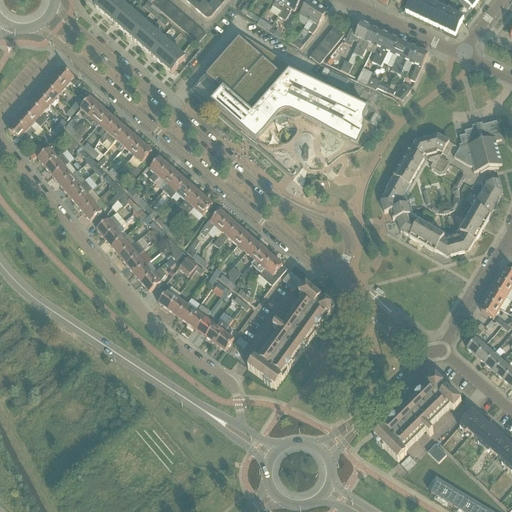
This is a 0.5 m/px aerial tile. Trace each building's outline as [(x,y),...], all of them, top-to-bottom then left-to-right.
[(102,14),(113,2),(110,0),(102,0),(95,9),(96,9),(97,8),(100,11),(99,12),(102,14)] [(156,9),(163,0),(155,0),(151,5),(153,7),(156,9)] [(164,0),(163,0),(156,9),(160,13),(168,3),(164,0)] [(281,14),(290,0),(277,0),(272,8),(281,14)] [(303,0),(290,0),(281,14),(282,14),(279,18),(285,23),(290,15),(289,14),(291,11),(295,14),(303,0)] [(379,0),(378,3),(387,8),(390,0),(379,0)] [(424,0),(423,0),(411,0),(406,13),(416,18),(424,0)] [(434,5),(424,0),(416,18),(426,23),(434,5)] [(480,1),(478,0),(460,0),(461,1),(466,4),(471,8),(473,10),(480,1)] [(209,6),(203,1),(196,10),(201,15),(209,6)] [(309,23),(318,7),(309,1),(299,17),(309,23)] [(108,20),(119,7),(113,2),(102,14),(108,20)] [(149,3),(144,9),(148,13),(153,7),(151,5),(149,3)] [(168,3),(160,13),(165,17),(173,7),(168,3)] [(444,10),(434,5),(426,23),(435,27),(444,10)] [(216,12),(209,6),(201,15),(206,19),(207,20),(208,20),(210,19),(211,19),(212,18),(212,17),(216,13),(216,12)] [(115,25),(127,11),(124,8),(122,10),(119,7),(108,20),(112,23),(112,22),(115,25)] [(153,7),(148,13),(155,20),(158,16),(160,13),(156,9),(153,7)] [(173,7),(165,17),(170,21),(178,11),(173,7)] [(313,36),(315,33),(328,13),(318,7),(309,23),(314,26),(309,33),(313,36)] [(445,32),(453,14),(444,10),(435,27),(445,32)] [(121,31),(132,18),(130,16),(131,14),(127,11),(115,25),(114,25),(115,26),(116,25),(119,28),(118,28),(121,31)] [(178,11),(170,21),(174,25),(183,15),(178,11)] [(260,20),(249,13),(247,17),(258,24),(260,20)] [(453,14),(445,32),(455,37),(464,19),(453,14)] [(183,15),(174,25),(179,29),(187,20),(183,15)] [(128,36),(138,24),(132,18),(121,31),(128,36)] [(187,20),(179,29),(184,33),(192,24),(187,20)] [(272,29),(260,21),(256,27),(268,34),(269,34),(271,30),(272,29)] [(134,41),(146,28),(143,24),(141,26),(138,24),(128,36),(131,39),(134,41),(133,42),(134,42),(135,42),(134,41)] [(192,24),(184,33),(189,37),(197,28),(192,24)] [(357,57),(371,29),(362,24),(357,34),(351,31),(345,45),(351,48),(355,39),(360,41),(353,55),(357,57)] [(140,47),(151,35),(149,33),(150,31),(146,28),(134,41),(135,42),(138,44),(137,45),(140,47)] [(197,28),(189,37),(194,41),(202,32),(197,28)] [(374,48),(380,33),(371,29),(357,57),(362,60),(366,51),(371,53),(374,48)] [(276,33),(271,30),(269,34),(280,41),(284,36),(277,31),(276,33)] [(344,37),(334,30),(330,34),(340,42),(344,37)] [(202,32),(194,41),(198,46),(206,37),(207,36),(202,32)] [(378,50),(371,64),(376,67),(390,37),(380,33),(374,48),(378,50)] [(340,42),(330,34),(326,39),(336,47),(340,42)] [(147,53),(157,41),(151,35),(140,47),(147,53)] [(390,37),(376,67),(381,69),(388,54),(393,57),(400,42),(390,37)] [(301,170),(332,135),(357,146),(364,132),(359,130),(363,121),(364,121),(368,110),(322,89),(300,78),(300,77),(241,39),(207,78),(202,84),(193,94),(194,94),(195,95),(244,137),(247,140),(249,138),(254,143),(253,145),(254,146),(286,173),(287,174),(293,180),(301,170)] [(336,47),(326,39),(322,44),(332,52),(336,47)] [(153,58),(165,44),(162,41),(160,43),(157,41),(147,53),(150,56),(150,55),(153,58),(152,59),(153,59),(154,58),(153,58)] [(398,59),(391,73),(395,75),(409,46),(400,42),(393,57),(398,59)] [(293,47),(300,51),(303,47),(296,43),(293,47)] [(159,64),(170,52),(168,50),(169,48),(165,44),(153,58),(154,58),(157,61),(156,61),(159,64)] [(332,52),(322,44),(318,49),(328,57),(332,52)] [(412,65),(418,51),(409,46),(395,75),(400,77),(403,71),(408,73),(412,65)] [(328,57),(318,49),(314,53),(324,61),(328,57)] [(429,55),(418,51),(412,65),(417,68),(410,82),(415,85),(429,55)] [(165,71),(176,57),(170,52),(159,64),(163,67),(162,68),(165,71)] [(324,61),(314,53),(310,58),(320,66),(324,61)] [(179,59),(176,57),(165,71),(167,73),(168,71),(169,72),(172,74),(171,75),(172,76),(185,61),(181,57),(179,59)] [(345,64),(341,73),(348,76),(353,68),(345,64)] [(63,70),(55,80),(66,89),(71,84),(77,90),(78,89),(82,92),(82,93),(87,98),(90,94),(85,89),(80,86),(63,70)] [(368,83),(366,88),(376,93),(377,90),(380,84),(380,83),(370,79),(368,83)] [(66,89),(55,80),(47,88),(59,98),(66,89)] [(361,80),(359,84),(366,88),(368,83),(361,80)] [(387,94),(389,90),(390,88),(389,88),(380,84),(377,90),(387,94)] [(403,86),(396,99),(403,103),(412,92),(412,90),(403,86)] [(59,98),(47,88),(40,97),(51,107),(59,98)] [(43,116),(51,107),(40,97),(32,106),(43,116)] [(83,118),(87,122),(99,107),(90,99),(80,111),(86,115),(83,118)] [(72,109),(75,112),(80,106),(77,103),(72,109)] [(48,120),(43,116),(32,106),(24,115),(36,124),(35,125),(40,129),(48,120)] [(98,127),(108,115),(99,107),(87,122),(90,124),(93,122),(98,127)] [(70,119),(75,112),(72,109),(67,116),(70,119)] [(24,115),(16,124),(32,137),(36,133),(31,129),(35,125),(36,124),(24,115)] [(117,123),(108,115),(98,127),(102,130),(98,135),(103,139),(117,123)] [(63,121),(58,128),(61,131),(61,130),(66,124),(63,121)] [(126,130),(117,123),(103,139),(99,143),(107,151),(115,142),(116,142),(126,130)] [(480,175),(489,173),(499,170),(498,168),(502,167),(496,143),(502,142),(497,123),(483,127),(482,125),(472,128),(473,131),(465,133),(465,136),(460,138),(462,146),(454,160),(471,169),(472,169),(474,175),(480,173),(480,175)] [(32,137),(16,124),(9,132),(25,146),(32,137)] [(77,134),(72,129),(74,128),(70,124),(65,129),(74,137),(77,134)] [(56,137),(61,131),(58,128),(53,134),(56,137)] [(135,138),(126,130),(116,142),(120,146),(117,151),(120,153),(124,149),(125,150),(135,138)] [(83,140),(77,134),(74,137),(80,143),(83,140)] [(69,145),(72,142),(66,136),(63,139),(69,145)] [(409,207),(416,206),(414,201),(407,203),(405,195),(425,163),(422,161),(424,157),(427,159),(436,156),(438,154),(442,156),(444,153),(446,150),(448,147),(450,144),(438,137),(416,143),(410,154),(409,153),(386,192),(387,192),(382,202),(381,203),(384,215),(390,213),(393,222),(397,221),(398,226),(400,233),(403,233),(405,234),(404,235),(409,239),(435,254),(436,253),(447,259),(448,257),(450,257),(451,258),(464,255),(464,253),(466,253),(468,254),(474,243),(476,243),(498,205),(497,204),(498,202),(500,202),(503,196),(499,182),(496,183),(493,184),(489,185),(486,186),(488,192),(485,193),(460,235),(463,237),(461,241),(458,239),(449,241),(447,244),(443,242),(445,239),(415,222),(412,223),(410,217),(411,217),(410,212),(409,207)] [(133,158),(144,146),(135,138),(125,150),(133,158)] [(78,147),(72,142),(69,145),(71,146),(73,149),(75,151),(78,147)] [(47,144),(41,148),(44,152),(49,147),(47,144)] [(94,151),(88,145),(85,148),(90,154),(94,151)] [(144,146),(133,158),(142,165),(143,165),(153,154),(144,146)] [(41,148),(36,152),(39,156),(44,152),(41,148)] [(46,170),(58,160),(51,151),(39,161),(46,170)] [(99,157),(94,151),(90,154),(96,160),(99,157)] [(80,155),(86,161),(89,158),(83,152),(80,155)] [(54,179),(66,169),(70,165),(63,156),(58,160),(46,170),(54,179)] [(95,164),(89,158),(86,161),(92,167),(95,164)] [(429,161),(428,163),(433,166),(431,170),(432,173),(440,177),(445,176),(450,168),(448,163),(439,158),(429,161)] [(104,159),(98,165),(101,168),(107,163),(104,159)] [(159,180),(169,168),(160,160),(150,172),(154,176),(149,181),(154,185),(159,180)] [(98,165),(92,171),(100,180),(105,175),(100,170),(101,168),(98,165)] [(178,176),(169,168),(159,180),(168,188),(178,176)] [(61,188),(73,178),(66,169),(54,179),(61,188)] [(109,174),(115,180),(118,177),(113,171),(109,174)] [(73,178),(61,188),(69,197),(85,183),(78,174),(73,178)] [(168,188),(163,193),(172,200),(177,195),(187,184),(178,176),(168,188)] [(108,177),(105,180),(110,186),(113,183),(108,177)] [(124,183),(118,177),(115,180),(121,186),(124,183)] [(76,206),(88,196),(93,192),(85,183),(69,197),(76,206)] [(187,184),(177,195),(185,203),(196,191),(187,184)] [(142,201),(136,195),(131,190),(128,193),(133,198),(139,204),(142,201)] [(194,210),(204,199),(196,191),(185,203),(194,210)] [(128,205),(133,210),(136,207),(130,201),(125,195),(122,198),(118,203),(123,209),(128,205)] [(84,215),(95,205),(88,196),(76,206),(84,215)] [(213,207),(204,199),(194,210),(202,218),(203,218),(213,207)] [(148,207),(142,201),(139,204),(145,210),(148,207)] [(103,214),(95,205),(84,215),(91,224),(103,214)] [(142,218),(145,215),(142,213),(136,207),(133,210),(139,215),(142,218)] [(156,212),(150,218),(153,221),(159,215),(156,212)] [(220,233),(230,221),(221,213),(211,224),(210,223),(202,233),(200,235),(206,239),(211,232),(214,228),(220,233)] [(117,231),(121,228),(114,218),(98,232),(105,241),(117,231)] [(147,227),(153,221),(150,218),(144,224),(147,227)] [(156,222),(162,228),(165,225),(160,219),(156,222)] [(229,240),(239,229),(230,221),(220,233),(223,236),(220,240),(214,247),(219,251),(229,240)] [(150,227),(156,234),(159,230),(154,224),(150,227)] [(165,225),(162,228),(173,240),(176,237),(177,230),(175,228),(171,231),(165,225)] [(113,250),(124,240),(120,235),(125,231),(121,228),(117,231),(105,241),(113,250)] [(247,236),(239,229),(229,240),(237,248),(247,236)] [(165,237),(159,230),(156,234),(162,240),(165,237)] [(131,248),(135,245),(128,236),(124,240),(113,250),(120,259),(132,249),(131,248)] [(256,244),(247,236),(237,248),(246,256),(256,244)] [(182,243),(176,237),(173,240),(179,246),(182,243)] [(165,243),(171,249),(174,246),(168,240),(165,243)] [(194,252),(200,244),(195,241),(187,254),(199,264),(201,260),(195,255),(197,253),(194,252)] [(137,243),(135,245),(131,248),(132,249),(120,259),(127,268),(139,258),(145,253),(137,243)] [(265,251),(256,244),(246,256),(255,263),(265,251)] [(180,252),(174,246),(171,249),(177,255),(180,252)] [(261,275),(274,259),(265,251),(255,263),(252,267),(261,275)] [(135,277),(147,267),(139,258),(127,268),(135,277)] [(278,283),(288,272),(274,259),(261,275),(260,277),(272,288),(273,289),(278,283)] [(196,273),(199,269),(197,267),(188,260),(180,269),(179,271),(188,279),(189,278),(191,280),(196,273)] [(209,266),(201,260),(199,264),(206,269),(209,266)] [(142,285),(154,276),(147,267),(135,277),(142,285)] [(154,276),(142,285),(150,295),(162,285),(167,278),(160,270),(154,276)] [(234,270),(229,275),(230,283),(233,285),(241,276),(234,270)] [(218,271),(213,278),(217,281),(221,274),(218,271)] [(511,275),(506,272),(500,283),(511,289),(511,275)] [(302,284),(290,274),(282,283),(294,293),(302,284)] [(220,281),(227,286),(229,283),(223,277),(220,281)] [(209,285),(213,288),(217,281),(213,278),(209,285)] [(230,283),(229,283),(227,286),(233,291),(236,288),(233,285),(230,283)] [(506,301),(511,291),(511,289),(500,283),(494,293),(506,301)] [(219,284),(216,288),(223,293),(226,290),(219,285),(219,284)] [(306,288),(299,297),(303,300),(281,330),(276,326),(273,330),(278,333),(257,363),(255,361),(248,371),(265,383),(264,384),(271,389),(272,388),(275,391),(303,353),(304,354),(309,347),(307,347),(335,309),(325,302),(325,303),(306,288)] [(172,289),(159,306),(169,313),(178,300),(181,296),(172,289)] [(232,295),(226,290),(223,293),(229,298),(232,295)] [(241,291),(238,296),(244,301),(248,297),(241,291)] [(500,312),(506,301),(494,293),(487,304),(500,312)] [(254,302),(248,297),(244,301),(251,306),(254,302)] [(234,303),(241,308),(244,304),(237,299),(234,303)] [(178,319),(187,307),(178,300),(169,313),(178,319)] [(247,313),(250,310),(244,304),(241,308),(247,313)] [(494,322),(500,312),(487,304),(481,315),(494,322)] [(187,307),(178,319),(188,326),(197,314),(187,307)] [(197,314),(188,326),(197,333),(206,320),(210,315),(201,308),(197,314)] [(206,320),(197,333),(207,340),(216,327),(206,320)] [(505,325),(499,320),(496,324),(502,329),(505,325)] [(225,334),(230,327),(220,321),(216,327),(207,340),(216,347),(225,334)] [(511,330),(505,325),(502,329),(508,334),(511,330)] [(233,332),(229,329),(230,327),(225,334),(216,347),(226,354),(235,341),(229,337),(233,332)] [(244,351),(248,345),(240,339),(236,346),(244,351)] [(476,340),(467,351),(476,359),(484,349),(480,346),(481,344),(476,340)] [(484,349),(476,359),(485,367),(495,356),(489,351),(488,353),(484,349)] [(495,356),(485,367),(494,375),(506,361),(501,356),(499,359),(495,356)] [(506,361),(494,375),(503,383),(511,372),(511,370),(508,367),(511,364),(507,360),(506,361)] [(511,372),(503,383),(511,391),(511,390),(511,372)] [(376,444),(382,450),(383,449),(398,464),(406,456),(404,454),(425,434),(430,438),(433,435),(429,430),(450,409),(454,413),(461,404),(443,388),(444,387),(436,379),(408,407),(407,406),(401,411),(402,412),(374,440),(377,443),(376,444)] [(496,435),(487,427),(490,423),(485,418),(482,422),(472,414),(461,427),(485,448),(496,435)] [(511,464),(511,448),(510,447),(511,445),(511,441),(509,439),(505,443),(496,435),(485,448),(508,469),(511,464)] [(436,446),(428,454),(439,465),(447,457),(436,446)] [(401,466),(408,473),(416,465),(409,458),(401,466)] [(483,511),(437,484),(430,495),(458,511),(483,511)]
